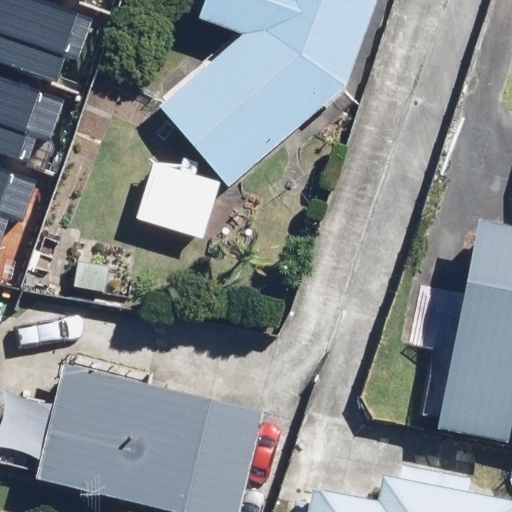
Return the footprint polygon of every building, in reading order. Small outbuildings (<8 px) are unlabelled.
[(0,0),(0,55),(93,0),(0,0)] [(178,80),(184,88),(163,105),(230,187),(346,93),(377,0),(206,0),(201,15),(248,35),(230,50),(224,42),(178,80)] [(222,181),(157,162),(141,217),(207,235),(222,181)] [(511,223),(482,217),(441,427),(511,441),(511,438),(511,223)] [(66,360),(38,479),(179,511),(243,511),(269,407),(66,360)] [(511,511),(511,496),(468,488),(470,476),(402,463),(399,475),(384,472),(379,497),(317,486),(314,502),(298,499),(295,511),(511,511)]
